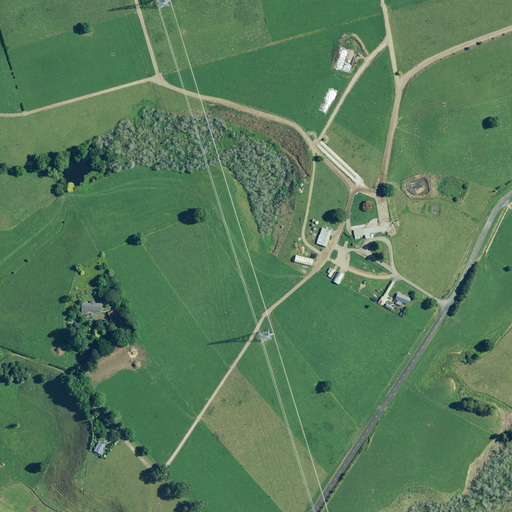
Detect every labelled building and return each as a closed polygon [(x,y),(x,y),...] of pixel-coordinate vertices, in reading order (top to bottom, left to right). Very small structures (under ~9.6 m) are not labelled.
[(370,238),(370,234),(380,232),(379,227),(369,228),(354,231),(355,239),(360,238),(359,236),(365,235),(366,239),(370,238)] [(333,231),(323,228),(317,243),(327,247),(333,231)] [(314,259),(296,255),(294,262),(312,266),(314,259)] [(344,275),(339,272),(333,281),(339,285),(344,275)] [(411,298),(398,293),(395,300),(397,300),(396,304),(402,306),(403,303),(409,305),(411,298)] [(95,303),(96,301),(91,301),(91,303),(82,303),(82,312),(89,313),(89,311),(102,312),(102,304),(95,303)] [(116,309),(108,313),(110,317),(118,314),(116,309)] [(106,445),(99,442),(94,451),(102,455),(105,451),(103,450),(106,445)]
